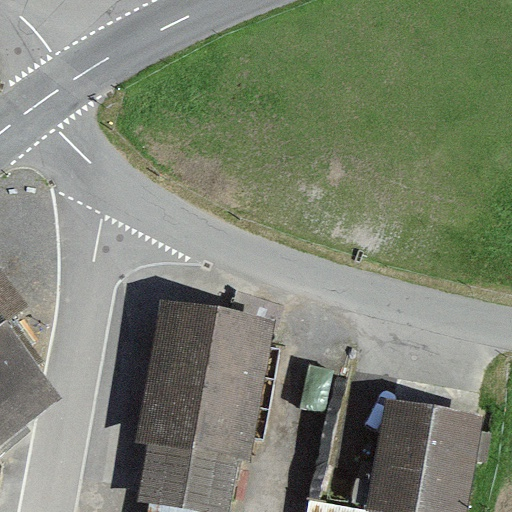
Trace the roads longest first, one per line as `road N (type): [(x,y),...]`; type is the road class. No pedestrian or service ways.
road 1 (unclassified): [(511,331),(245,254),(120,190)]
road 2 (unclassified): [(51,511),(104,215),(120,190)]
road 3 (tertiary): [(77,78),(228,0)]
